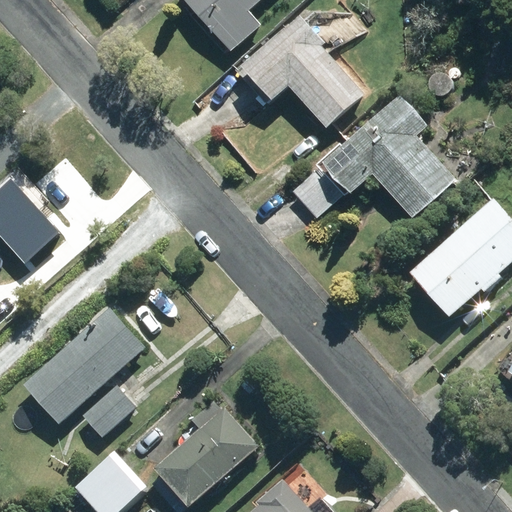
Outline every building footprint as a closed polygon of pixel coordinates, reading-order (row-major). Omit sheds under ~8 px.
[(264,30),(252,16),(269,0),(184,0),(235,57),(264,30)] [(368,97),(326,49),(330,46),(306,19),(242,76),(261,97),(258,100),(266,109),(275,101),(278,103),(294,89),(331,130),(368,97)] [(347,199),(349,201),(352,199),(356,203),(378,184),(414,225),(417,223),(459,185),(421,142),(432,132),(405,102),(297,198),(320,224),(347,199)] [(462,165),(467,166),(472,163),(473,157),(470,153),(464,152),(460,155),(459,160),(462,165)] [(502,276),(511,266),(511,217),(498,201),(413,275),(452,320),(485,292),(488,295),(505,280),(502,276)] [(113,310),(27,388),(63,427),(149,349),(113,310)] [(118,386),(84,416),(105,440),(139,410),(118,386)] [(228,411),(160,471),(194,509),(262,449),(228,411)] [(127,450),(84,490),(104,511),(139,511),(164,490),(127,450)] [(333,511),(296,470),(258,505),(261,509),(263,511),(333,511)]
